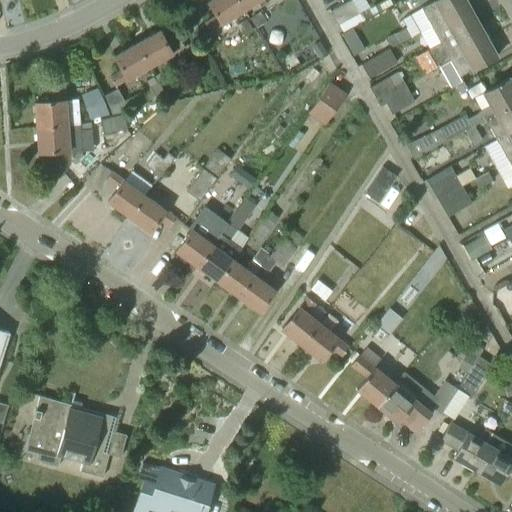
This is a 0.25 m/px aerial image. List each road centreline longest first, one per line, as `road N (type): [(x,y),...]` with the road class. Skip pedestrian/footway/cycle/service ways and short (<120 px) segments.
road 1 (residential): [(458,511),(0,211)]
road 2 (residential): [(116,0),(21,45),(0,47)]
